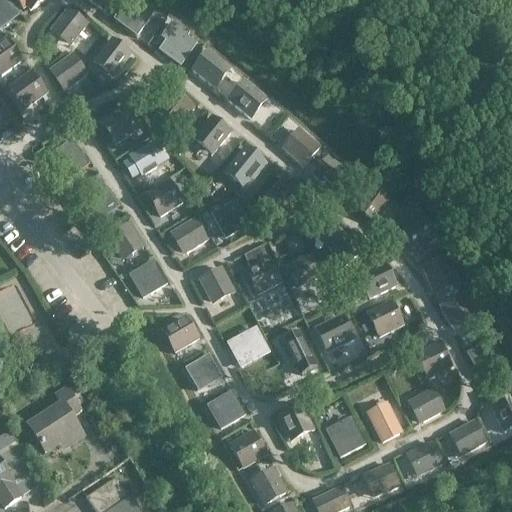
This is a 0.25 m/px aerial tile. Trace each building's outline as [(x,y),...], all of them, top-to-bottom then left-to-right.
[(0,0),(0,27),(13,18),(0,0)] [(14,0),(19,5),(22,3),(26,7),(29,12),(44,0),(14,0)] [(88,0),(100,9),(107,0),(88,0)] [(135,34),(150,15),(130,0),(116,20),(135,34)] [(71,44),(86,25),(67,10),(52,29),(71,44)] [(179,66),(193,46),(173,31),(159,51),(179,66)] [(0,75),(19,61),(5,41),(0,44),(0,75)] [(114,75),(129,56),(110,41),(95,60),(114,75)] [(210,87),(225,68),(207,53),(191,72),(210,87)] [(66,90),(85,76),(72,56),(52,70),(66,90)] [(24,109),(44,95),(29,75),(9,90),(24,109)] [(242,83),(226,102),(251,122),(266,102),(242,83)] [(176,129),(191,110),(172,94),(157,113),(176,129)] [(125,108),(101,124),(114,144),(138,129),(125,108)] [(211,156),(229,134),(210,118),(192,140),(211,156)] [(302,168),(318,149),(300,134),(284,152),(302,168)] [(130,161),(122,166),(130,179),(138,174),(140,177),(167,160),(155,141),(128,157),(130,161)] [(65,180),(85,165),(70,145),(50,160),(65,180)] [(244,149),(224,174),(243,190),(264,165),(244,149)] [(328,159),(312,177),(336,197),(351,178),(328,159)] [(280,218),(298,197),(280,181),(262,202),(280,218)] [(159,217),(180,204),(167,183),(146,196),(159,217)] [(92,218),(112,204),(98,184),(78,198),(92,218)] [(374,224),(388,204),(368,190),(354,210),(374,224)] [(225,238),(246,225),(234,204),(212,216),(225,238)] [(418,217),(396,234),(413,255),(435,238),(418,217)] [(182,255),(206,241),(193,221),(170,235),(182,255)] [(122,261),(142,248),(127,225),(107,238),(122,261)] [(343,267),(358,254),(337,230),(322,243),(343,267)] [(294,288),(320,277),(310,255),(285,267),(294,288)] [(432,292),(455,281),(445,258),(421,268),(432,292)] [(257,295),(279,283),(268,261),(246,273),(257,295)] [(142,298),(163,286),(151,264),(130,277),(142,298)] [(369,299),(394,287),(383,265),(358,277),(369,299)] [(211,305),(232,294),(219,269),(198,281),(211,305)] [(451,328),(472,315),(460,295),(439,307),(451,328)] [(378,337),(400,326),(389,304),(367,315),(378,337)] [(315,330),(326,352),(352,340),(341,318),(315,330)] [(174,353),(195,340),(183,319),(162,332),(174,353)] [(311,364),(293,327),(275,336),(294,373),(311,364)] [(240,367),(266,353),(254,331),(228,345),(240,367)] [(480,376),(501,365),(489,343),(468,355),(480,376)] [(427,379),(449,368),(438,346),(416,356),(427,379)] [(196,391),(217,379),(205,357),(184,370),(196,391)] [(70,445),(82,438),(70,419),(80,412),(64,389),(54,396),(60,405),(27,426),(44,453),(66,439),(70,445)] [(418,425),(443,412),(431,390),(407,404),(418,425)] [(220,429),(241,417),(229,395),(208,408),(220,429)] [(502,433),(511,428),(511,401),(492,411),(502,433)] [(299,406),(277,416),(290,443),(312,433),(299,406)] [(381,443),(399,434),(385,406),(367,414),(381,443)] [(349,421),(327,432),(340,458),(362,447),(360,443),(349,421)] [(463,455),(484,444),(473,423),(452,434),(463,455)] [(242,468),(264,456),(251,435),(230,447),(242,468)] [(419,476),(441,465),(430,444),(409,454),(419,476)] [(0,503),(4,509),(20,498),(11,484),(12,484),(0,465),(0,503)] [(376,497),(397,488),(388,466),(366,475),(376,497)] [(264,506),(284,494),(273,473),(252,485),(264,506)] [(136,511),(115,479),(84,499),(92,511),(136,511)] [(316,511),(339,511),(348,508),(339,489),(312,502),(316,511)]
